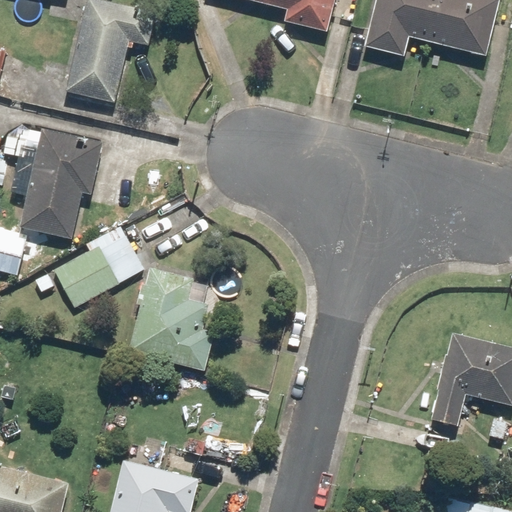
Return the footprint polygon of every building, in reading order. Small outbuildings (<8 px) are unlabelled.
[(157,12),(104,0),(88,0),(67,90),(116,101),(130,41),(150,45),(157,12)] [(330,19),(334,0),(250,0),(288,9),(285,21),(327,31),(330,19)] [(500,0),(377,0),(366,46),(405,56),(410,36),(487,55),(500,0)] [(103,142),(43,128),(19,226),(72,239),(83,192),(91,194),(103,142)] [(134,171),(114,167),(107,205),(127,209),(134,171)] [(75,306),(145,269),(125,232),(55,270),(75,306)] [(194,278),(151,268),(130,351),(205,370),(215,332),(204,329),(210,304),(189,299),(194,278)] [(511,347),(453,333),(432,419),(458,425),(466,393),(511,404),(511,347)] [(168,511),(169,511),(173,511),(191,511),(200,479),(178,474),(125,461),(111,511),(168,511)] [(62,511),(70,483),(0,465),(0,511),(62,511)] [(444,511),(511,511),(511,510),(448,496),(444,511)]
